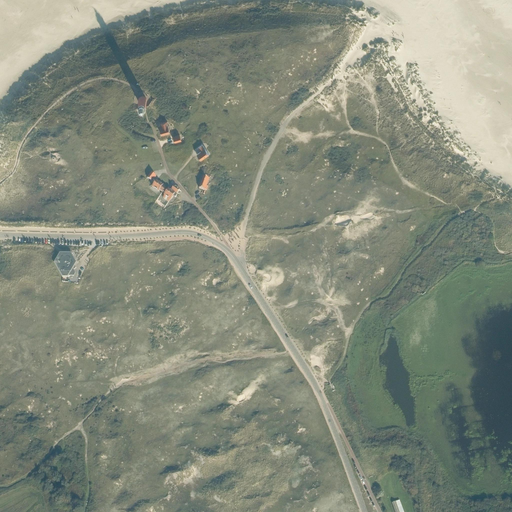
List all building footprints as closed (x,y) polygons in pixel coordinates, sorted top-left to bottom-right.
[(141,104),(143,105),(145,104),(146,103),(147,101),(147,99),(146,98),(144,96),(142,96),(140,96),(139,97),(138,99),(138,102),(139,103),(141,104)] [(162,127),(159,128),(161,135),(170,132),(167,121),(161,123),(162,127)] [(180,135),(173,136),(175,143),(181,141),(180,135)] [(201,151),(197,154),(201,160),(209,154),(202,144),(198,147),(201,151)] [(151,172),(147,178),(152,182),(154,179),(156,176),(151,172)] [(204,177),(199,188),(205,190),(209,180),(204,177)] [(160,191),(162,193),(166,188),(163,186),(163,185),(157,181),(154,179),(152,182),(155,183),(152,187),(159,192),(160,191)] [(166,188),(162,193),(165,194),(164,196),(163,198),(169,202),(170,200),(171,201),(174,196),(176,198),(177,195),(177,194),(180,190),(175,186),(171,191),(169,189),(168,190),(166,188)] [(60,254),(55,263),(60,272),(61,272),(61,275),(62,278),(68,278),(69,276),(74,276),(75,273),(73,270),(75,269),(75,268),(75,267),(74,266),(76,263),(74,259),(71,254),(60,254)] [(403,511),(399,500),(392,503),(394,511),(403,511)]
